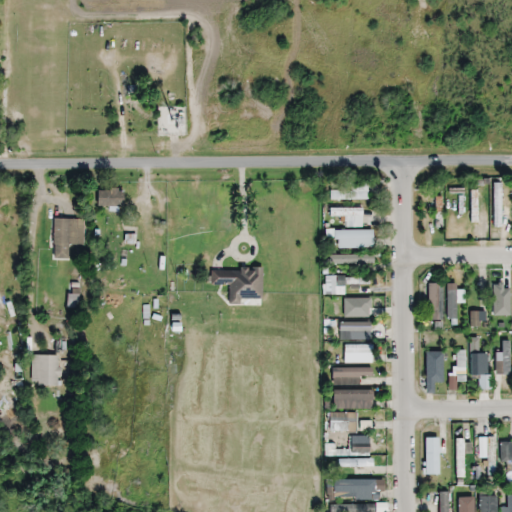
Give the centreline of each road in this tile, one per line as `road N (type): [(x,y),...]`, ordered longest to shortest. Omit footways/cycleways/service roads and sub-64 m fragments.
road 1 (tertiary): [(0,161),(511,155)]
road 2 (residential): [(403,157),(406,511)]
